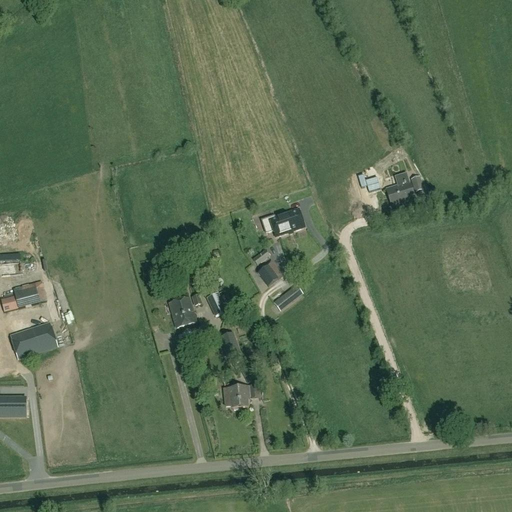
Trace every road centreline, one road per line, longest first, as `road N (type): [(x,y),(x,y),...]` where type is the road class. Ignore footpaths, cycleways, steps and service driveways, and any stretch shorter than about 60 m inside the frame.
road 1 (unclassified): [(0,489),(511,439)]
road 2 (track): [(421,448),(344,250),(346,230),(376,219)]
road 3 (track): [(317,457),(261,302)]
